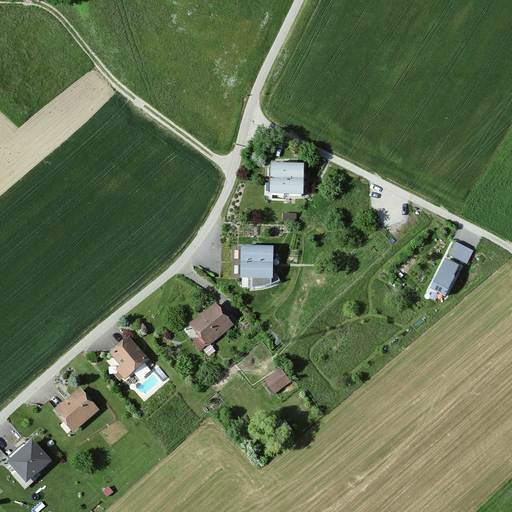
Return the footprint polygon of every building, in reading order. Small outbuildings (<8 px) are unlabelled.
[(269,182),(301,183),(302,167),(269,166),(269,182)] [(301,183),(269,182),(268,197),(301,198),(301,183)] [(343,187),(328,182),(318,210),(334,215),(343,187)] [(356,192),(343,187),(334,215),(344,216),(353,212),(356,192)] [(473,250),(456,242),(431,289),(447,298),(473,250)] [(237,263),(271,264),(270,248),(237,248),(237,263)] [(271,264),(237,263),(238,280),(271,280),(271,264)] [(231,328),(213,305),(186,325),(204,349),(231,328)] [(145,362),(126,338),(105,356),(124,379),(145,362)] [(280,365),(264,378),(275,392),(291,379),(280,365)] [(97,413),(77,390),(51,413),(72,436),(97,413)] [(51,461),(32,440),(8,462),(27,483),(51,461)]
